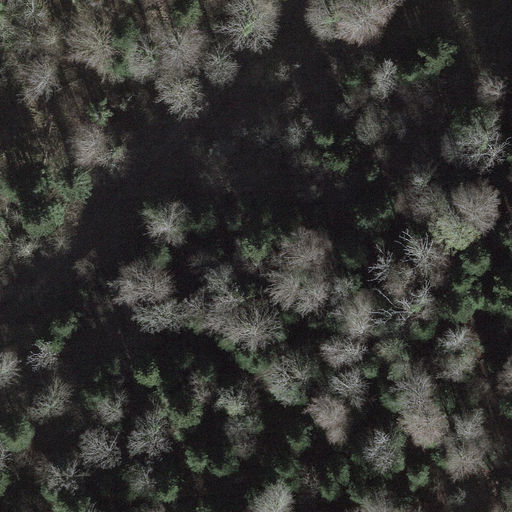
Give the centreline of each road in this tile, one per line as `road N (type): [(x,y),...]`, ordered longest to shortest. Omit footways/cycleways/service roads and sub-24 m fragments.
road 1 (track): [(291,0),(0,317)]
road 2 (track): [(177,125),(434,0)]
